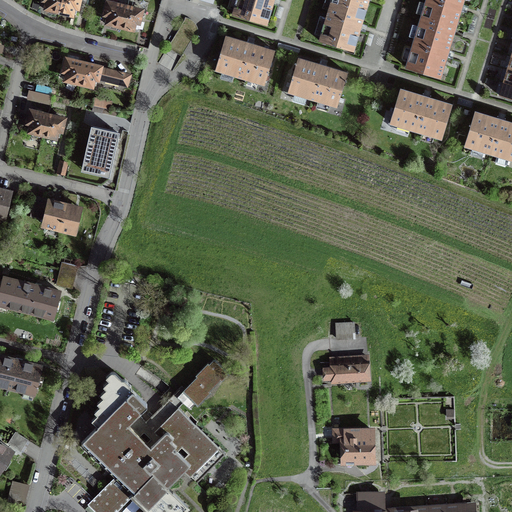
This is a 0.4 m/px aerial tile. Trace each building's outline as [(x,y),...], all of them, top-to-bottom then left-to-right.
[(46,0),(49,0),(47,8),(49,9),(49,12),(56,14),(57,11),(59,11),(61,0),(46,0)] [(61,0),(59,11),(76,15),(78,0),(61,0)] [(274,0),(236,0),(232,14),(267,24),(274,0)] [(368,3),(357,0),(331,0),(319,40),(354,51),(368,3)] [(463,0),(426,0),(420,20),(455,31),(463,0)] [(110,15),(108,23),(110,23),(110,27),(117,29),(118,25),(120,26),(125,7),(108,3),(106,14),(110,15)] [(142,11),(125,7),(120,26),(137,30),(142,11)] [(455,31),(420,20),(406,67),(441,77),(455,31)] [(274,50),(226,36),(216,70),(264,84),(274,50)] [(347,72),(298,57),(288,92),(336,106),(347,72)] [(65,71),(69,72),(67,80),(69,80),(69,83),(76,85),(77,82),(79,82),(84,64),(67,60),(65,71)] [(84,64),(79,82),(96,86),(98,78),(100,68),(84,64)] [(108,69),(100,68),(98,78),(105,80),(108,69)] [(511,69),(507,68),(503,81),(511,84),(511,69)] [(130,75),(108,69),(105,80),(126,85),(130,75)] [(511,84),(503,81),(499,95),(511,98),(511,84)] [(35,92),(50,95),(52,88),(37,84),(35,92)] [(451,104),(401,89),(391,123),(441,138),(451,104)] [(50,95),(35,92),(33,99),(48,103),(50,95)] [(94,100),(93,105),(103,108),(110,109),(111,104),(111,101),(99,98),(99,101),(94,100)] [(28,122),(32,123),(30,131),(33,131),(32,135),(40,137),(41,133),(43,134),(47,115),(31,111),(28,122)] [(511,122),(476,111),(465,146),(511,159),(511,122)] [(47,115),(43,134),(59,138),(64,119),(47,115)] [(118,133),(92,127),(82,170),(109,176),(118,133)] [(67,162),(60,160),(57,173),(65,174),(67,162)] [(12,191),(0,188),(0,216),(5,218),(12,191)] [(32,215),(41,217),(40,221),(45,222),(45,225),(60,229),(66,204),(36,197),(32,215)] [(66,204),(60,229),(75,232),(80,207),(66,204)] [(62,262),(60,269),(75,273),(77,266),(62,262)] [(75,273),(60,269),(57,285),(71,288),(75,273)] [(43,315),(54,318),(61,291),(16,280),(9,306),(19,309),(20,306),(43,312),(43,315)] [(354,322),(336,323),(337,338),(354,337),(354,322)] [(35,393),(42,366),(22,361),(22,360),(16,358),(15,359),(0,354),(0,383),(24,390),(22,396),(32,399),(34,393),(35,393)] [(333,381),(368,379),(367,362),(366,355),(352,357),(352,356),(341,357),(332,358),(332,362),(332,367),(324,368),(324,376),(333,375),(333,381)] [(172,401),(179,407),(183,402),(190,409),(195,403),(198,406),(206,398),(203,395),(227,370),(216,360),(216,359),(215,359),(214,359),(213,360),(210,364),(208,362),(196,375),(197,376),(182,391),(177,396),(172,401)] [(130,422),(139,414),(147,405),(148,404),(147,403),(132,388),(131,385),(125,379),(122,378),(115,372),(114,371),(113,371),(112,371),(111,371),(106,376),(109,379),(104,385),(107,388),(101,394),(104,396),(130,422)] [(114,511),(118,509),(133,493),(143,503),(150,510),(148,511),(178,511),(186,504),(173,492),(163,482),(167,477),(178,466),(197,483),(226,454),(206,434),(179,407),(172,401),(150,424),(139,414),(130,422),(104,396),(97,403),(100,405),(95,411),(98,414),(92,420),(98,425),(84,439),(119,474),(88,505),(96,511),(114,511)] [(334,440),(345,440),(345,459),(372,458),(371,429),(334,430),(334,440)] [(28,439),(16,431),(8,444),(21,452),(28,439)] [(0,471),(14,451),(0,442),(0,471)] [(28,484),(14,481),(8,502),(15,504),(17,497),(24,499),(28,484)] [(382,493),(358,493),(359,511),(383,511),(382,493)]
